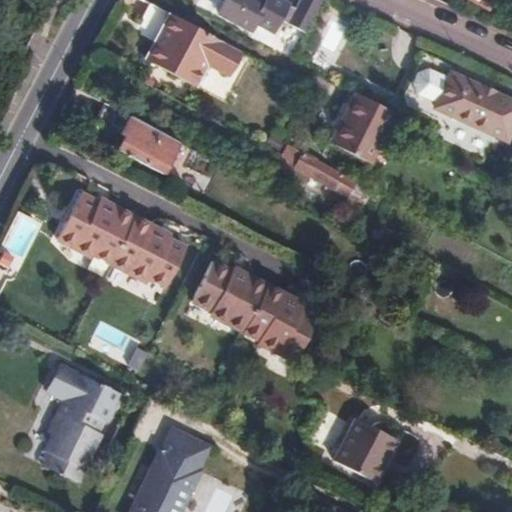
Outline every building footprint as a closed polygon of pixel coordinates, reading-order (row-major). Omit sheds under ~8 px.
[(280,23),(306,36),(309,30),(265,7),(251,0),(224,0),(216,16),(250,33),(255,25),(274,34),(280,23)] [(326,0),(302,0),(296,12),(273,0),(269,0),(265,7),(309,30),(326,0)] [(487,0),(461,0),(482,10),(487,0)] [(237,50),(171,15),(146,62),(195,87),(206,65),(229,77),(242,53),(237,50)] [(321,55),(337,57),(341,25),(325,23),(321,55)] [(511,126),(511,104),(447,75),(451,66),(416,50),(406,54),(387,97),(392,106),(426,121),(432,109),(505,142),(511,126)] [(393,114),(356,95),(344,117),(350,120),(335,148),(370,165),(395,115),(393,114)] [(173,142),(124,116),(116,133),(121,136),(113,152),(156,174),(173,142)] [(350,120),(344,117),(329,145),(335,148),(350,120)] [(430,134),(419,128),(411,144),(422,150),(430,134)] [(306,177),(346,198),(354,184),(286,147),(273,170),(287,178),(291,170),(298,173),(294,181),(301,184),(306,177)] [(123,267),(159,285),(179,246),(145,228),(146,224),(110,205),(108,209),(72,191),(49,237),(67,247),(68,244),(121,271),(123,267)] [(273,353),(288,361),(312,315),(278,297),(280,294),(246,276),(244,280),(205,259),(185,298),(222,318),(220,323),(274,350),(273,353)] [(37,469),(71,485),(94,439),(91,438),(99,423),(101,425),(115,398),(55,368),(41,395),(59,404),(51,420),(55,422),(40,454),(44,456),(37,469)] [(330,463),(372,485),(394,443),(353,420),(330,463)] [(128,511),(178,511),(198,471),(158,452),(128,511)] [(217,488),(207,510),(210,511),(224,511),(232,495),(217,488)]
